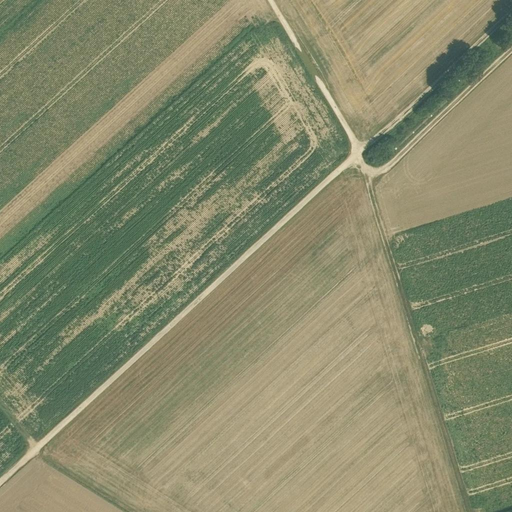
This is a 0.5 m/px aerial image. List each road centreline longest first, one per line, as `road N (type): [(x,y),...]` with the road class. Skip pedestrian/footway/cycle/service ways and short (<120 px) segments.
road 1 (track): [(359,149),(0,481)]
road 2 (track): [(368,183),(469,511)]
road 3 (track): [(359,149),(368,183),(511,51)]
road 4 (track): [(511,10),(359,149)]
road 5 (track): [(359,149),(270,0)]
road 6 (track): [(124,511),(39,455),(0,403)]
